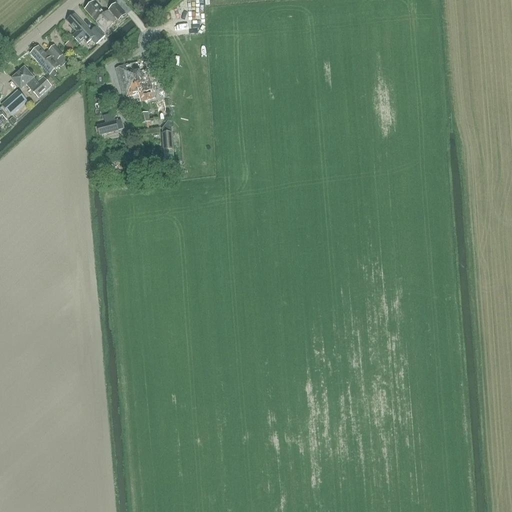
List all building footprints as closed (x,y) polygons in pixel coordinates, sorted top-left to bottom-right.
[(105,14),(95,2),(85,10),(105,32),(116,22),(117,23),(126,16),(116,4),(108,10),(109,11),(105,14)] [(84,40),(87,44),(91,40),(96,45),(105,37),(96,27),(91,33),(75,15),(67,22),(77,33),(73,37),(80,44),(84,40)] [(39,47),(31,55),(50,76),(53,79),(57,75),(54,71),(59,66),(61,68),(68,61),(54,46),(49,51),(51,53),(47,56),(39,47)] [(137,63),(131,65),(138,94),(141,105),(146,104),(145,101),(155,98),(153,90),(146,63),(138,65),(137,63)] [(131,65),(117,69),(127,105),(136,103),(136,107),(141,105),(138,94),(131,65)] [(26,86),(30,90),(38,99),(51,87),(44,77),(38,83),(24,67),(11,79),(21,90),(26,86)] [(11,117),(27,102),(18,91),(2,106),(11,117)] [(103,117),(105,124),(97,127),(99,137),(118,132),(118,131),(124,130),(122,121),(116,122),(115,122),(114,118),(117,117),(114,107),(111,108),(113,114),(103,117)] [(174,160),(174,151),(172,133),(162,134),(163,152),(164,160),(174,160)] [(119,167),(114,162),(108,167),(114,173),(119,167)]
